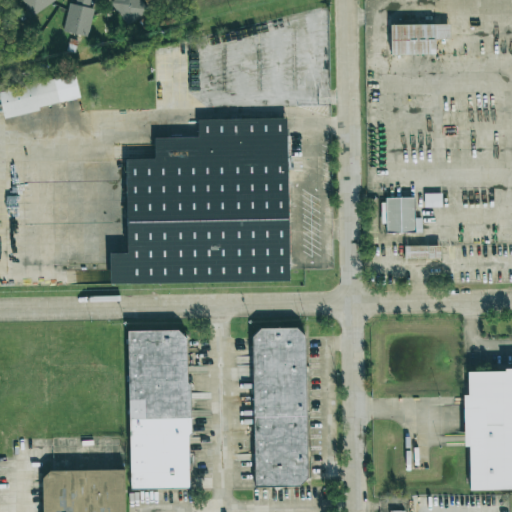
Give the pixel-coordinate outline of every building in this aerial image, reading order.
[(22,0),(32,15),(56,0),(22,0)] [(63,31),(88,37),(94,9),(88,8),(89,0),(75,0),(75,4),(69,3),(63,31)] [(147,12),(139,0),(112,0),(111,1),(125,25),(147,12)] [(449,24),(391,25),(391,55),(435,55),(434,39),(449,39),(449,24)] [(0,90),(0,102),(3,116),(80,100),(75,75),(0,90)] [(287,119),(198,120),(198,137),(154,138),(155,158),(126,158),(127,253),(110,253),(110,283),(288,281),(287,119)] [(441,193),(424,193),(424,208),(441,207),(441,193)] [(415,218),(414,198),(380,199),(381,224),(385,224),(386,233),(421,232),(421,218),(415,218)] [(440,246),(404,246),(405,259),(441,258),(440,246)] [(305,328),(253,329),(254,488),(307,487),(305,328)] [(187,331),(128,331),(130,490),(189,489),(187,331)] [(511,489),(511,370),(465,371),(466,490),(511,489)] [(124,511),(124,471),(43,472),(43,511),(124,511)]
